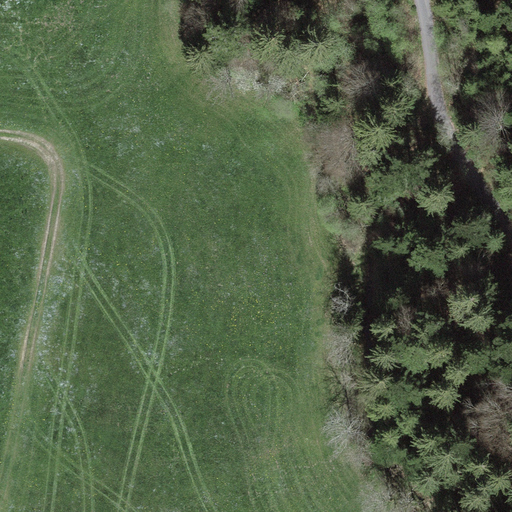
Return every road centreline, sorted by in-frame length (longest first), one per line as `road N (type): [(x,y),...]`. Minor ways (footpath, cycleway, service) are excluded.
road 1 (track): [(0,132),(41,143),(59,189),(27,364)]
road 2 (track): [(418,0),(437,102),(511,235)]
